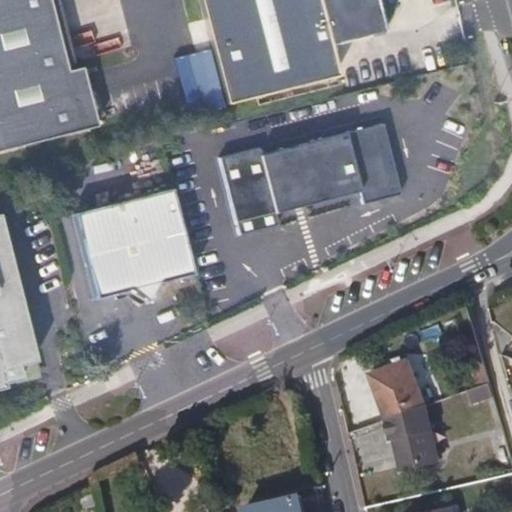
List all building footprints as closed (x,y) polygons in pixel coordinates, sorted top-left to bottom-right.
[(52,0),(0,0),(0,146),(99,121),(84,61),(74,64),(69,65),(52,0)] [(74,64),(58,0),(52,0),(69,65),(74,64)] [(200,0),(228,103),(337,75),(329,46),(384,33),(375,0),(200,0)] [(217,162),(238,238),(275,228),(272,217),(356,194),(359,203),(395,194),(378,129),(258,161),(256,151),(217,162)] [(192,273),(171,188),(75,213),(96,298),(113,294),(129,290),(144,294),(161,281),(192,273)] [(39,360),(0,213),(0,389),(9,387),(7,381),(25,377),(22,364),(39,360)] [(490,381),(483,357),(473,360),(481,384),(490,381)] [(386,420),(427,405),(411,359),(370,374),(386,420)] [(41,360),(39,360),(22,364),(25,377),(7,381),(9,387),(46,378),(41,360)] [(436,429),(427,405),(386,420),(384,421),(388,441),(397,439),(404,469),(440,461),(433,430),(436,429)] [(306,511),(303,496),(247,509),(247,511),(306,511)]
